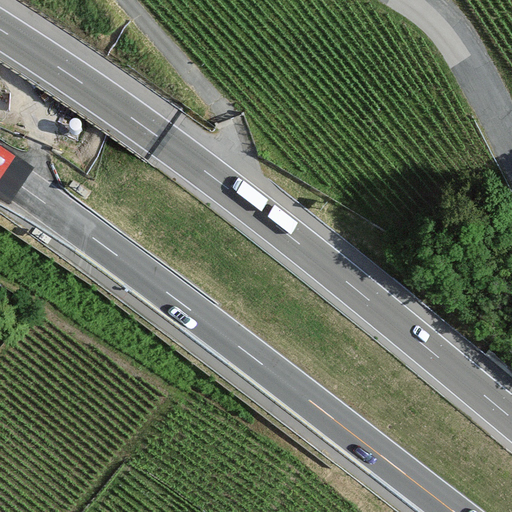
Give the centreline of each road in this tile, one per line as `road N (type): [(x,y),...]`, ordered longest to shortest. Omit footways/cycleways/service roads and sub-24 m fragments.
road 1 (motorway): [(511,418),(288,233),(0,28)]
road 2 (motorway): [(0,168),(451,511)]
road 3 (tertiary): [(413,0),(460,48),(511,145)]
